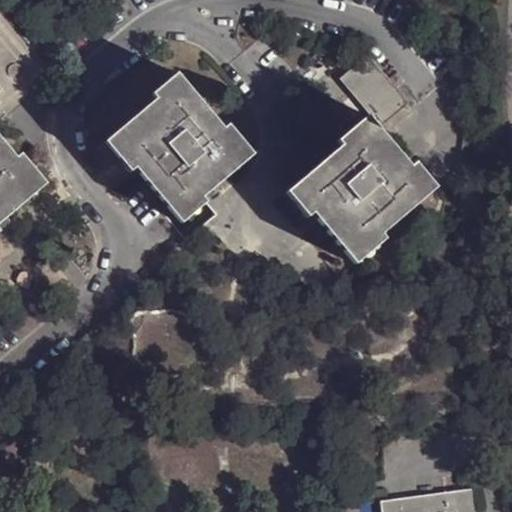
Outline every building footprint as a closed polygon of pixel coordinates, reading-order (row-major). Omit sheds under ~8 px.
[(0,122),(53,77),(33,53),(22,40),(0,14),(0,122)] [(22,40),(33,53),(37,49),(26,36),(22,40)] [(369,125),(376,134),(408,107),(368,58),(339,82),(373,122),(369,125)] [(176,76),(151,97),(156,102),(181,83),(176,76)] [(201,200),(246,162),(222,132),(181,83),(156,102),(110,142),(134,171),(176,221),(201,200)] [(340,148),(369,125),(364,120),(336,143),(340,148)] [(379,237),(430,195),(409,170),(376,134),(369,125),(340,148),(290,192),(311,217),(350,263),(379,237)] [(228,128),(222,132),(246,162),(252,158),(228,128)] [(0,141),(0,223),(40,191),(16,162),(0,141)] [(105,146),(129,174),(134,171),(110,142),(105,146)] [(46,185),(20,155),(16,162),(40,191),(46,185)] [(435,191),(413,166),(409,170),(430,195),(435,191)] [(311,217),(290,192),(286,195),(305,218),(311,217)] [(181,226),(205,206),(201,200),(176,221),(181,226)] [(353,266),(383,243),(379,237),(350,263),(353,266)] [(0,411),(0,427),(8,421),(0,411)] [(470,511),(468,492),(378,505),(379,511),(470,511)]
